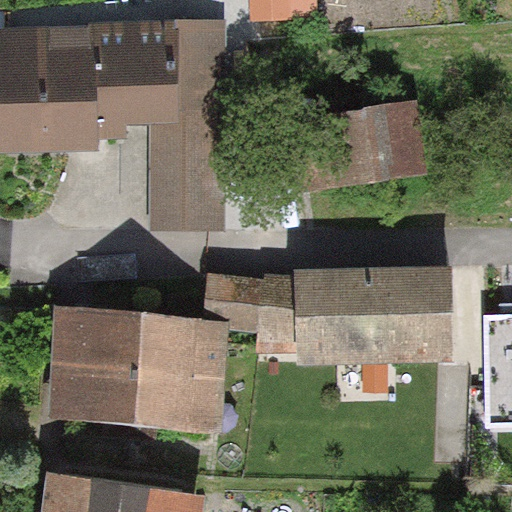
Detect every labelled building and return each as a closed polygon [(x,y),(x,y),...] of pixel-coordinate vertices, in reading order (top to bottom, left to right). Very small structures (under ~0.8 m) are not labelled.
[(311,0),(251,0),(253,21),(313,16),(311,0)] [(88,29),(0,30),(0,156),(99,154),(99,142),(128,141),(128,130),(148,130),(151,234),(228,232),(222,19),(88,23),(88,29)] [(414,105),(308,125),(321,194),(427,174),(414,105)] [(449,271),(294,277),(298,355),(298,370),(364,368),(388,368),(452,365),(449,271)] [(259,355),(298,355),(294,277),(209,278),(208,319),(257,333),(259,355)] [(511,284),(478,284),(476,345),(511,345),(511,284)] [(83,312),(58,310),(49,419),(219,433),(228,325),(83,312)] [(388,368),(364,368),(364,394),(389,393),(388,368)] [(208,511),(210,505),(71,481),(50,477),(44,511),(208,511)]
